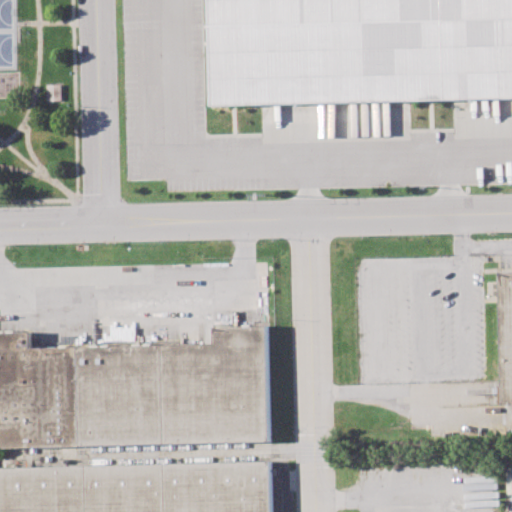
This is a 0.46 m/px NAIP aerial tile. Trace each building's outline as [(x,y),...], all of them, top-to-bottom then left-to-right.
[(213,0),(511,0),(511,98),(216,106),(213,0)] [(47,103),(62,102),(61,85),(46,85),(47,103)] [(500,270),(511,269),(511,402),(502,403),(500,270)] [(0,334),(30,333),(31,349),(215,344),(215,327),(267,326),(271,441),(0,449),(0,334)] [(0,511),(0,467),(271,461),(272,511),(0,511)]
